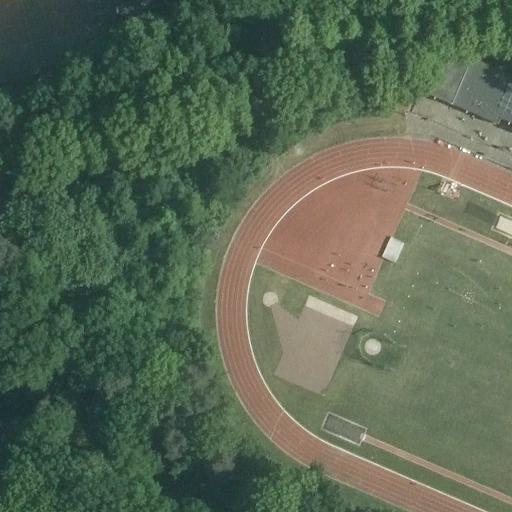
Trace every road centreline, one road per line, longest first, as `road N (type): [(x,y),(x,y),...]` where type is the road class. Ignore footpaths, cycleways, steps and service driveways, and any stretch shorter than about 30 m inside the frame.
road 1 (unclassified): [(0,169),(263,101),(271,7)]
road 2 (unclassified): [(271,7),(297,15),(511,7)]
road 3 (tertiary): [(196,511),(0,427)]
